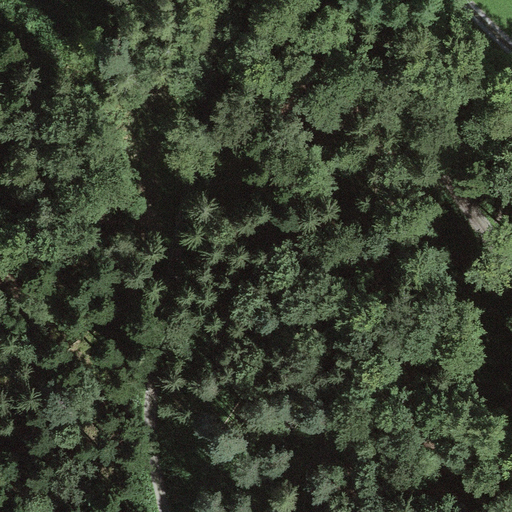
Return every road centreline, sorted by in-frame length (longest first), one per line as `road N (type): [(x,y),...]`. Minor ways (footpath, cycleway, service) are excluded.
road 1 (track): [(166,511),(148,417),(150,368),(223,0)]
road 2 (track): [(511,243),(333,0)]
